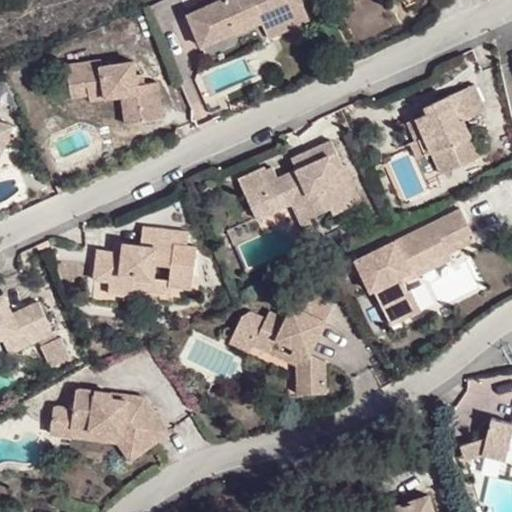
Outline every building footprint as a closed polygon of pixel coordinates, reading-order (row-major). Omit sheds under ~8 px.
[(196,43),(231,28),(226,18),(249,9),(253,18),(260,35),(303,16),(295,0),(210,0),(182,13),(196,43)] [(226,18),(231,28),(253,18),(249,9),(226,18)] [(95,57),(59,63),(62,85),(79,83),(81,94),(80,100),(114,95),(116,109),(133,107),(136,121),(157,118),(150,81),(138,82),(130,84),(128,73),(126,59),(96,64),(95,57)] [(137,72),(128,73),(130,84),(138,82),(137,72)] [(64,95),(81,94),(79,83),(62,85),(64,95)] [(421,140),(428,156),(437,177),(475,160),(459,122),(480,113),(469,86),(427,105),(431,112),(421,117),(403,125),(411,144),(413,144),(421,140)] [(431,112),(427,105),(418,108),(421,117),(431,112)] [(119,124),(136,121),(133,107),(116,109),(119,124)] [(419,159),(428,156),(421,140),(413,144),(419,159)] [(292,199),(300,219),(322,209),(327,216),(344,209),(329,171),(334,168),(324,144),(296,155),(300,164),(286,170),(253,185),(265,211),(283,203),(292,199)] [(300,164),(296,155),(282,161),(286,170),(300,164)] [(249,218),(265,211),(253,185),(237,193),(249,218)] [(292,223),(300,219),(292,199),(283,203),(292,223)] [(440,243),(468,231),(458,209),(353,259),(367,291),(371,290),(388,325),(417,311),(407,289),(404,291),(399,280),(396,274),(444,250),(440,243)] [(165,269),(163,286),(183,290),(191,248),(183,246),(185,234),(141,227),(136,247),(120,245),(117,261),(106,260),(102,281),(99,293),(124,297),(127,287),(129,277),(145,280),(149,266),(165,269)] [(472,237),(468,231),(440,243),(444,250),(472,237)] [(117,261),(120,245),(107,243),(106,253),(94,251),(87,278),(102,281),(106,260),(117,261)] [(396,274),(399,280),(447,257),(444,250),(396,274)] [(162,292),(163,286),(165,269),(149,266),(145,280),(129,277),(127,287),(162,292)] [(293,385),(322,382),(320,359),(303,351),(324,303),(294,290),(282,319),(264,311),(247,347),(266,355),(268,348),(273,341),(291,349),(287,357),(290,366),(291,366),(293,385)] [(0,340),(15,333),(22,349),(47,338),(33,306),(8,316),(0,298),(0,340)] [(251,337),(260,319),(247,313),(236,318),(231,328),(251,337)] [(251,337),(231,328),(224,345),(244,354),(247,347),(251,337)] [(0,343),(5,356),(22,349),(15,333),(0,340),(0,343)] [(35,343),(38,349),(56,341),(54,335),(47,338),(35,343)] [(56,341),(38,349),(47,370),(71,360),(61,339),(56,341)] [(266,355),(290,366),(287,357),(287,356),(268,348),(266,355)] [(322,391),(322,382),(293,385),(295,394),(322,391)] [(68,392),(66,409),(64,426),(117,435),(131,455),(164,433),(138,398),(75,390),(68,392)] [(64,426),(66,409),(44,404),(40,433),(108,444),(121,462),(131,455),(117,435),(64,426)] [(460,444),(465,458),(482,453),(511,460),(511,421),(492,416),(487,435),(460,444)] [(390,506),(391,511),(434,511),(429,493),(390,506)]
